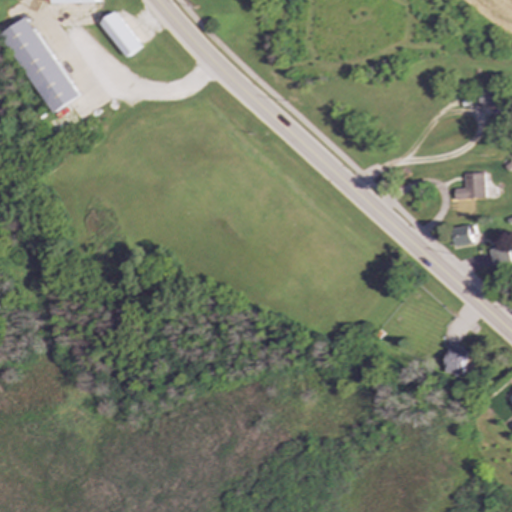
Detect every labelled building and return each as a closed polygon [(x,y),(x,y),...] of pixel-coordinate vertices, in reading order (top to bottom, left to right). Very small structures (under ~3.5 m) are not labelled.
[(144,46),(116,12),(101,25),(129,59),(144,46)] [(82,98),(29,17),(3,35),(55,115),(82,98)] [(482,108),(502,107),(502,89),(482,90),(482,108)] [(486,174),(465,174),(465,189),(455,189),(456,200),(486,199),(486,174)] [(456,246),(474,244),(471,226),(453,228),(456,246)] [(495,267),(511,262),(511,261),(508,246),(490,251),(495,267)] [(464,376),(467,349),(448,348),(446,374),(464,376)]
